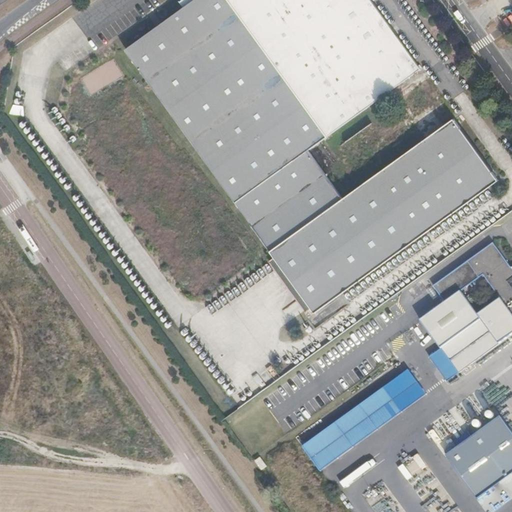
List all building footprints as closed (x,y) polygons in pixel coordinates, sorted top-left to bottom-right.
[(252,223),(263,237),(334,186),(308,150),(315,144),(210,0),(194,0),(126,49),(252,223)] [(210,0),(315,144),(343,124),(421,68),(370,0),(210,0)] [(334,186),(263,237),(316,310),(362,277),(442,219),(498,179),(453,118),(404,153),(343,198),(334,186)] [(511,267),(506,259),(503,262),(498,256),(502,253),(494,242),(434,286),(448,303),(425,321),(453,359),(493,330),(501,342),(511,334),(511,267)] [(503,262),(506,259),(502,253),(498,256),(503,262)] [(461,371),(501,342),(493,330),(453,359),(461,371)] [(511,376),(508,371),(500,377),(511,393),(511,376)] [(323,471),(405,411),(387,387),(306,446),(323,471)] [(479,501),(511,477),(511,437),(501,423),(449,459),(479,501)]
